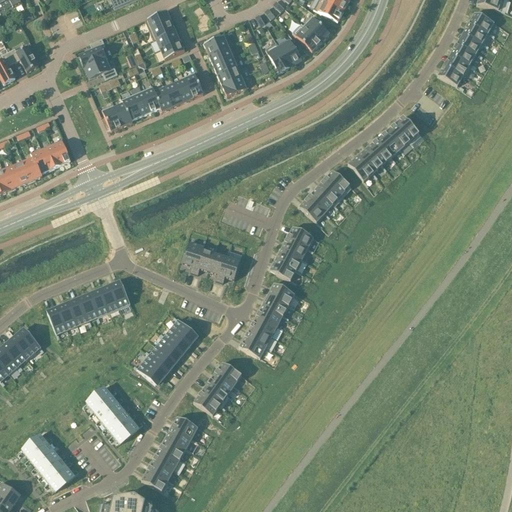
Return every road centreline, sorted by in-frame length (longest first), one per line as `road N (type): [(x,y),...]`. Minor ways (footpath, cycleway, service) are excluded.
road 1 (residential): [(464,0),(410,92),(281,206),(241,317)]
road 2 (tertiary): [(379,0),(358,44),(315,87),(155,163)]
road 3 (residential): [(241,317),(123,475),(50,511)]
road 4 (residential): [(47,79),(63,46),(170,0)]
road 5 (residential): [(122,262),(29,301),(0,326)]
road 6 (residential): [(241,317),(122,262)]
